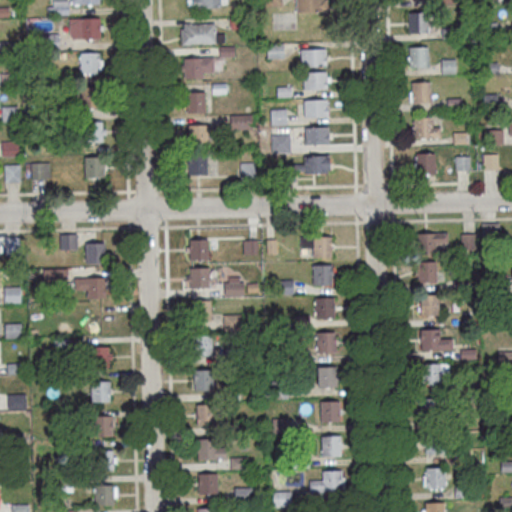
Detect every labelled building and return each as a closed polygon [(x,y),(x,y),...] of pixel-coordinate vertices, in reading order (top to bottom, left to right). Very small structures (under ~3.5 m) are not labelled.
[(53,7),(52,1),(68,0),(68,15),(47,16),(47,7),(53,7)] [(220,0),(220,7),(192,8),(192,5),(187,6),(186,0),(220,0)] [(327,0),(327,11),(296,12),(295,0),(327,0)] [(0,7),(9,7),(9,18),(0,18),(0,7)] [(408,12),(426,11),(427,32),(409,33),(408,12)] [(229,18),(247,17),(247,28),(230,29),(229,18)] [(69,19),(100,18),(100,39),(69,40),(69,19)] [(215,34),(224,34),(224,42),(190,44),(181,45),(181,29),(184,29),(183,23),(191,23),(191,24),(214,23),(215,34)] [(483,24),(497,23),(497,36),(483,37),(483,24)] [(442,29),(456,28),(456,38),(442,39),(442,29)] [(0,42),(14,42),(14,53),(0,53),(0,42)] [(267,44),(283,43),(284,58),(267,59),(267,44)] [(219,47),(234,46),(235,57),(219,57),(219,47)] [(409,48),(428,47),(428,67),(410,67),(409,48)] [(300,49),(326,48),(326,65),(301,65),(300,49)] [(80,53),(99,53),(100,73),(80,74),(80,53)] [(203,73),(203,78),(184,78),(183,58),(213,58),(213,73),(203,73)] [(442,59),(455,59),(455,74),(442,74),(442,59)] [(483,63),(497,63),(498,74),(483,74),(483,63)] [(303,72),(326,71),(327,89),(304,90),(303,72)] [(0,74),(16,74),(16,87),(1,87),(0,74)] [(411,81),(430,81),(431,102),(412,103),(411,81)] [(211,84),(226,84),(226,95),(212,95),(211,84)] [(277,88),(291,88),(291,98),(277,98),(277,88)] [(81,89),(99,90),(99,108),(80,108),(81,89)] [(185,92),(204,91),(205,112),(186,113),(185,92)] [(483,95),(497,94),(497,108),(483,109),(483,95)] [(303,100),(327,99),(327,116),(304,117),(303,100)] [(446,99),(461,99),(461,109),(447,109),(446,99)] [(1,107),(17,107),(18,121),(1,122),(1,107)] [(270,110),(286,109),(286,125),(271,126),(270,110)] [(230,116),(252,115),(252,130),(230,130),(230,116)] [(414,137),(414,117),(432,116),(432,126),(440,126),(440,137),(414,137)] [(83,122),(102,122),(102,143),(84,144),(83,122)] [(187,125),(208,124),(208,144),(188,145),(187,125)] [(304,127),(328,126),(329,143),(305,144),(304,127)] [(485,130),(502,129),(502,143),(485,144),(485,130)] [(452,133),(467,132),(468,144),(452,145),(452,133)] [(271,135),(290,135),(290,152),(271,153),(271,135)] [(1,142),(18,141),(18,156),(2,156),(1,142)] [(206,175),(188,175),(188,154),(206,153),(206,175)] [(416,153),(435,153),(435,172),(417,173),(416,153)] [(482,154),(497,154),(497,169),(482,170),(482,154)] [(327,170),(327,174),(304,175),(304,171),(294,172),(294,180),(281,180),(281,165),(304,164),(303,155),(329,155),(329,170),(327,170)] [(454,156),(468,156),(468,170),(454,170),(454,156)] [(84,157),(102,157),(102,176),(84,176),(84,157)] [(240,163),(255,162),(256,185),(240,186),(240,163)] [(49,163),(49,178),(45,178),(45,180),(31,180),(30,163),(49,163)] [(4,165),(20,165),(20,182),(4,182),(4,165)] [(480,224),(497,223),(498,243),(481,244),(480,224)] [(435,244),(435,253),(416,254),(416,233),(448,232),(448,243),(435,244)] [(76,234),(76,251),(60,251),(60,234),(76,234)] [(459,235),(474,234),(475,249),(460,250),(459,235)] [(300,236),(331,236),(331,257),(312,257),(312,247),(300,247),(300,236)] [(4,238),(19,237),(19,255),(4,256),(4,238)] [(189,239),(207,238),(208,259),(189,260),(189,239)] [(276,239),(277,255),(267,255),(266,239),(276,239)] [(257,240),(257,256),(243,257),(243,240),(257,240)] [(85,242),(103,242),(104,263),(85,264),(85,242)] [(417,262),(436,261),(437,281),(418,282),(418,275),(415,275),(414,269),(417,269),(417,262)] [(312,264),(331,264),(332,286),(313,286),(312,264)] [(190,275),(189,267),(208,267),(209,287),(190,288),(190,281),(186,281),(186,275),(190,275)] [(43,269),(67,269),(68,279),(43,280),(43,269)] [(496,284),(504,284),(504,293),(489,294),(488,276),(496,276),(496,284)] [(86,289),(74,289),(74,278),(105,277),(105,298),(86,298),(86,289)] [(293,280),(293,295),(278,295),(278,280),(293,280)] [(224,283),(243,283),(243,296),(224,296),(224,283)] [(247,284),(257,283),(258,293),(248,294),(247,284)] [(3,287),(20,287),(20,304),(4,304),(3,287)] [(420,313),(417,313),(416,304),(420,304),(420,294),(438,293),(438,314),(420,314),(420,313)] [(314,298),(334,297),(334,317),(315,318),(314,298)] [(210,299),(211,321),(192,321),(192,300),(210,299)] [(88,332),(108,332),(108,311),(88,311),(88,332)] [(223,315),(240,315),(240,331),(223,331),(223,315)] [(295,315),(309,315),(309,329),(295,330),(295,315)] [(4,324),(21,324),(21,339),(4,339),(4,324)] [(439,339),(452,339),(452,349),(421,350),(420,330),(439,329),(439,339)] [(316,332),(334,332),(335,352),(317,353),(316,332)] [(192,335),(211,334),(212,355),(193,355),(192,335)] [(53,337),(68,336),(69,351),(53,352),(53,337)] [(108,359),(108,366),(90,367),(89,348),(107,347),(108,353),(112,353),(112,359),(108,359)] [(223,350),(241,350),(241,365),(224,365),(223,350)] [(291,350),(305,350),(305,364),(291,364),(291,350)] [(460,350),(475,350),(475,360),(460,360),(460,350)] [(497,352),(511,352),(511,364),(497,364),(497,352)] [(7,364),(24,364),(24,374),(7,374),(7,364)] [(448,364),(448,374),(440,374),(440,384),(422,385),(421,364),(448,364)] [(317,366),(336,365),(337,373),(340,373),(340,381),(337,381),(337,387),(318,387),(317,366)] [(193,369),(212,369),(213,389),(194,390),(193,369)] [(61,383),(61,373),(77,373),(77,383),(61,383)] [(90,381),(109,381),(109,402),(91,402),(90,381)] [(271,382),(287,382),(287,400),(271,400),(271,382)] [(444,384),(459,384),(459,392),(445,392),(444,384)] [(223,390),(239,390),(239,400),(223,400),(223,390)] [(511,401),(501,401),(500,390),(511,390),(511,401)] [(7,395),(25,394),(25,409),(7,409),(7,395)] [(424,398),(442,398),(442,419),(424,420),(424,398)] [(320,402),(339,401),(339,421),(321,422),(320,402)] [(215,425),(196,425),(196,404),(215,404),(215,425)] [(66,421),(65,411),(81,411),(81,421),(66,421)] [(93,416),(111,416),(112,436),(94,437),(93,416)] [(272,419),(287,419),(287,433),(272,434),(272,419)] [(424,433),(443,433),(444,454),(424,454),(424,448),(421,448),(421,441),(424,441),(424,433)] [(8,435),(24,434),(24,445),(8,445),(8,435)] [(321,436),(340,435),(341,456),(322,457),(321,436)] [(197,460),(196,439),(215,438),(216,447),(225,447),(225,459),(197,460)] [(58,443),(74,442),(75,456),(58,456),(58,443)] [(94,464),(94,450),(112,450),(112,472),(88,472),(88,464),(94,464)] [(292,452),(308,452),(309,468),(293,468),(292,452)] [(453,453),(469,453),(469,463),(453,463),(453,453)] [(230,458),(247,457),(247,469),(230,469),(230,458)] [(499,461),(511,461),(511,472),(499,472),(499,461)] [(9,462),(27,462),(27,479),(10,480),(9,462)] [(444,468),(444,488),(426,489),(426,486),(422,486),(422,475),(425,475),(425,468),(444,468)] [(341,488),(341,491),(309,492),(309,481),(322,480),(322,471),(341,470),(341,478),(344,478),(344,488),(341,488)] [(197,473),(217,473),(217,494),(197,494),(197,473)] [(59,477),(75,476),(75,487),(59,488),(59,477)] [(94,485),(113,485),(113,487),(116,487),(116,498),(113,498),(113,505),(94,506),(94,485)] [(455,487),(470,486),(470,499),(455,499),(455,487)] [(234,488),(252,488),(253,504),(234,504),(234,488)] [(272,492),(291,491),(291,507),(272,507),(272,492)] [(498,498),(511,497),(511,508),(498,509),(498,498)] [(444,502),(444,511),(425,511),(425,503),(444,502)]
